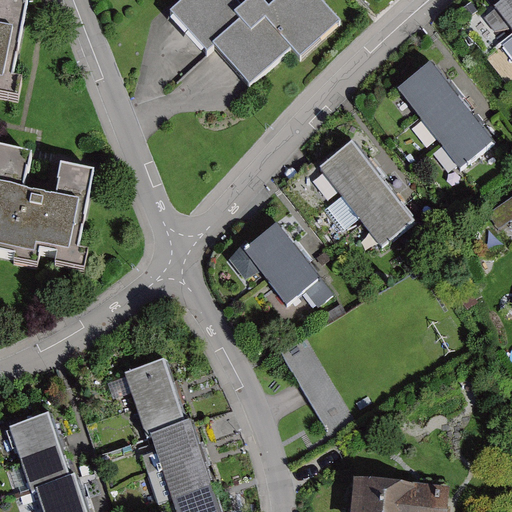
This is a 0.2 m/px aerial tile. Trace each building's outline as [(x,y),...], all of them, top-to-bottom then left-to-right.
[(0,100),(24,105),(27,92),(16,90),(32,4),(10,0),(2,0),(0,11),(0,100)] [(236,0),(198,0),(176,19),(210,58),(218,51),(253,91),(294,55),(303,66),(345,30),(318,0),(291,0),(276,14),(265,1),(249,15),(236,0)] [(511,0),(510,0),(495,12),(511,34),(511,0)] [(398,94),(419,121),(451,96),(430,69),(398,94)] [(419,121),(441,148),(472,123),(451,96),(419,121)] [(441,148),(462,175),(494,150),(472,123),(441,148)] [(320,174),(341,201),(374,176),(352,148),(320,174)] [(39,161),(7,155),(0,190),(0,255),(0,256),(43,263),(44,255),(63,259),(61,270),(91,275),(93,262),(82,260),(98,174),(69,169),(62,204),(32,198),(39,161)] [(341,201),(362,228),(395,203),(374,176),(341,201)] [(362,228),(383,255),(416,230),(395,203),(362,228)] [(299,259),(277,231),(245,256),(267,283),(299,259)] [(320,286),(299,259),(267,283),(288,311),(320,286)] [(329,428),(353,413),(309,342),(285,357),(329,428)] [(126,379),(137,411),(176,398),(165,366),(126,379)] [(186,430),(176,398),(137,411),(147,443),(151,441),(186,430)] [(72,487),(52,422),(17,433),(37,497),(44,495),(49,511),(87,511),(79,485),(72,487)] [(201,460),(191,428),(186,430),(151,441),(162,473),(201,460)] [(212,492),(201,460),(162,473),(173,505),(212,492)] [(450,511),(452,496),(361,487),(358,511),(450,511)] [(218,511),(212,492),(173,505),(175,511),(218,511)]
